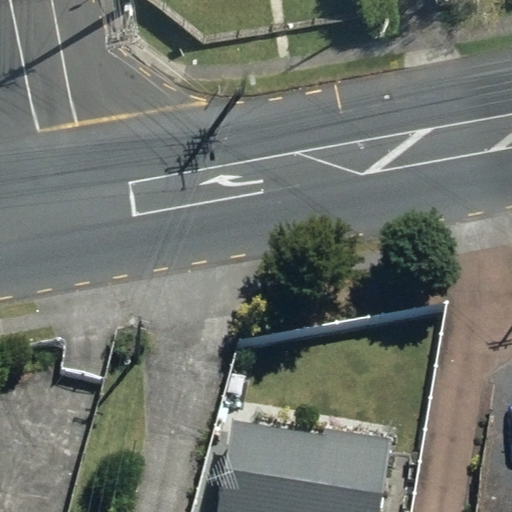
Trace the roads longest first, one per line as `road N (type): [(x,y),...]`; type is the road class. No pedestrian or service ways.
road 1 (secondary): [(511,133),(56,211)]
road 2 (residential): [(14,0),(56,211)]
